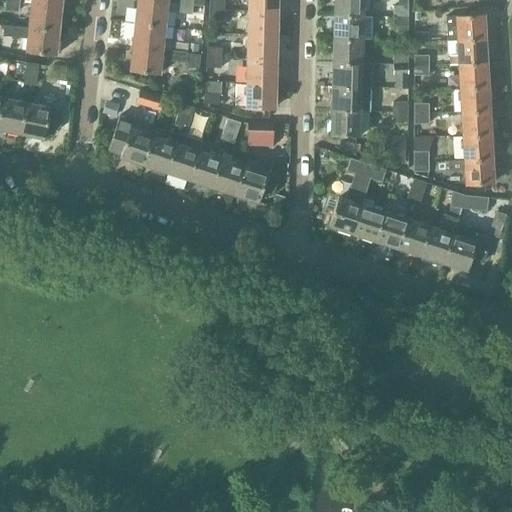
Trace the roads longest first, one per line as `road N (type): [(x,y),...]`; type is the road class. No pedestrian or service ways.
road 1 (residential): [(291,249),(299,219),(306,0)]
road 2 (residential): [(511,324),(291,249)]
road 3 (residential): [(291,249),(78,181)]
road 4 (residential): [(78,181),(97,0)]
